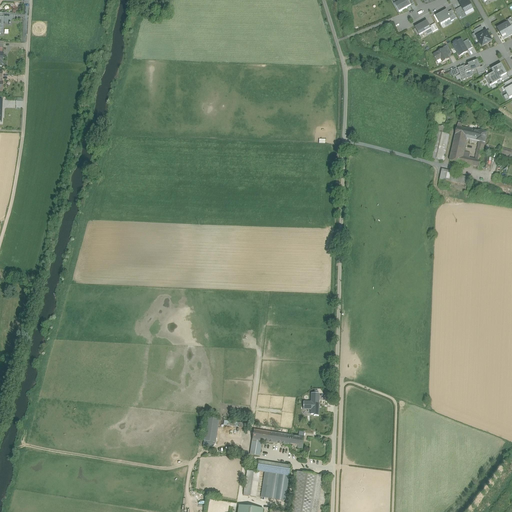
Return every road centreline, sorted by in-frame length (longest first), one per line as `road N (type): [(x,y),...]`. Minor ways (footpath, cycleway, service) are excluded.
road 1 (unclassified): [(323,0),(346,96),(332,511)]
road 2 (track): [(19,444),(172,468),(211,448),(333,467)]
road 3 (unclassified): [(0,240),(21,142),(31,0)]
road 4 (track): [(342,385),(353,382),(395,403),(392,511)]
road 5 (track): [(344,141),(484,173)]
road 6 (track): [(336,511),(341,388)]
